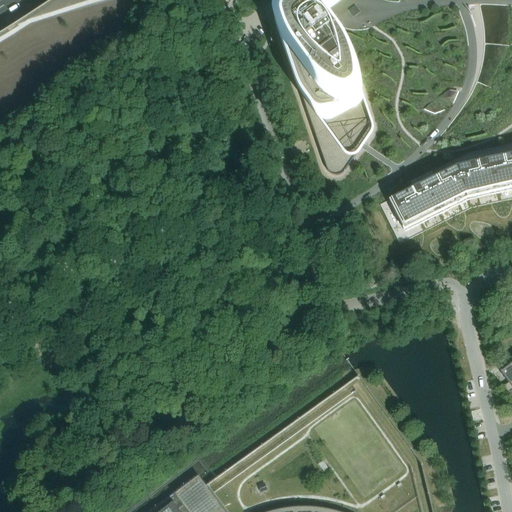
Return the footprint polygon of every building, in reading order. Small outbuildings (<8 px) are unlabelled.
[(300,94),(315,137),(325,168),(332,173),(337,172),(344,168),(354,157),(362,145),(372,131),(363,102),(361,97),(353,75),(346,52),(345,50),(344,48),(343,46),(342,43),(341,41),(339,39),(338,37),(326,21),(324,19),(322,18),(319,17),(320,15),(321,13),(324,10),(326,8),(334,0),(268,0),(268,1),(276,22),(285,49),(300,94)] [(390,200),(380,205),(399,244),(407,240),(408,240),(423,233),(423,232),(445,222),(464,212),(465,212),(471,209),(490,205),(491,204),(511,199),(511,143),(468,154),(410,183),(413,188),(390,200)] [(287,279),(302,273),(298,263),(283,268),(287,279)] [(78,312),(80,318),(83,316),(82,313),(94,308),(95,311),(99,310),(96,305),(100,303),(99,300),(97,301),(95,299),(94,297),(91,295),(88,294),(85,294),(82,294),(78,296),(77,298),(76,300),(75,302),(75,305),(75,307),(76,309),(73,311),(74,314),(78,312)] [(510,365),(501,371),(509,383),(504,387),(511,398),(511,366),(510,365)] [(336,511),(334,511),(323,509),(313,508),(301,507),(290,508),(280,510),(270,511),(269,511),(225,511),(223,509),(212,494),(207,488),(200,478),(198,475),(174,494),(149,511),(336,511)]
